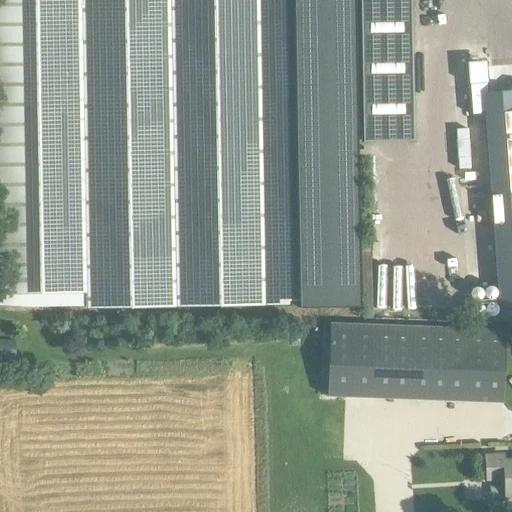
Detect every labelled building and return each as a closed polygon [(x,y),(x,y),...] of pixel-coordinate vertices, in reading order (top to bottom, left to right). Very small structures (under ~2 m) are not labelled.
[(357,0),(0,0),(0,306),(361,303),(357,0)] [(358,0),(360,136),(413,135),(411,0),(358,0)] [(467,104),(476,104),(476,82),(466,82),(467,104)] [(511,91),(484,93),(492,195),(493,195),(511,193),(511,91)] [(511,193),(493,195),(499,310),(500,322),(511,321),(511,193)] [(0,358),(15,359),(16,340),(0,340),(0,358)] [(333,383),(332,413),(500,417),(501,404),(509,404),(509,387),(333,383)] [(511,460),(504,461),(503,454),(484,455),(485,481),(505,480),(506,500),(511,500),(511,460)]
